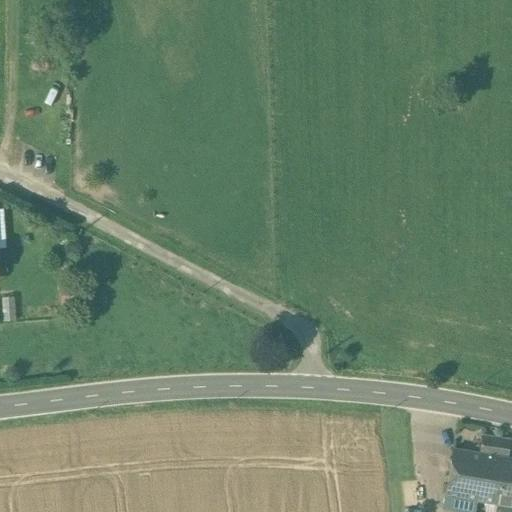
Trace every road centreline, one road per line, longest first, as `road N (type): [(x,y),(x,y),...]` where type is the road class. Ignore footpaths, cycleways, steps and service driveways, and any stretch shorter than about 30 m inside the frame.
road 1 (residential): [(310,387),(307,342),(292,323),(0,172)]
road 2 (tertiary): [(0,406),(310,387)]
road 3 (tertiary): [(310,387),(511,415)]
